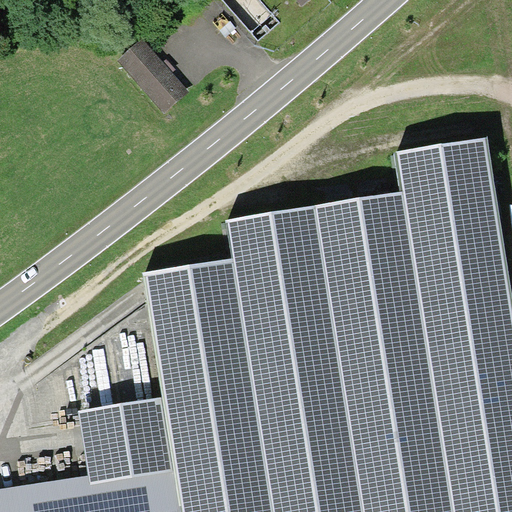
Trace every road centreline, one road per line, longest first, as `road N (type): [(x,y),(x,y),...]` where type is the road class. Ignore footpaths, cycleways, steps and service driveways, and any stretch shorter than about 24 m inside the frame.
road 1 (track): [(0,362),(18,339),(339,115),(378,97),(458,83),(511,96)]
road 2 (secondary): [(383,0),(201,154),(0,306)]
